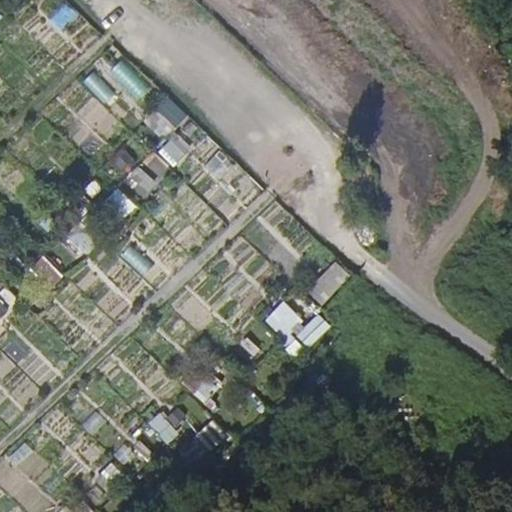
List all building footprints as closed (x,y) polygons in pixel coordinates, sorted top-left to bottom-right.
[(157,109),(179,126),(189,112),(167,95),(157,109)] [(152,150),(124,185),(142,200),(170,164),(152,150)] [(384,159),(371,153),(357,178),(370,185),(384,159)] [(105,199),(121,218),(138,204),(122,186),(105,199)] [(285,301),(269,319),(287,336),(303,318),(285,301)] [(130,432),(176,383),(143,352),(97,401),(130,432)]
